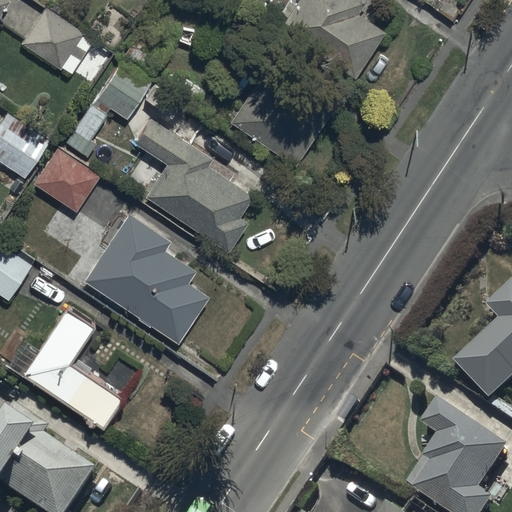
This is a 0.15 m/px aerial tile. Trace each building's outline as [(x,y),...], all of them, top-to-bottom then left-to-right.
[(0,0),(0,13),(8,0),(0,0)] [(366,0),(287,0),(278,15),(359,70),(387,28),(360,10),(366,0)] [(45,4),(21,39),(71,72),(93,39),(83,33),(84,30),(45,4)] [(138,28),(125,51),(154,68),(168,45),(138,28)] [(121,59),(96,94),(66,139),(87,153),(97,139),(92,135),(112,105),(128,116),(152,80),(121,59)] [(266,66),(231,117),(297,162),(332,110),(266,66)] [(9,107),(0,121),(0,157),(27,175),(53,135),(9,107)] [(146,190),(149,192),(231,248),(251,217),(242,211),(256,191),(211,160),(215,155),(152,113),(135,138),(167,159),(146,190)] [(59,141),(33,179),(78,210),(104,172),(59,141)] [(130,207),(85,274),(180,340),(212,293),(189,277),(197,265),(168,245),(173,237),(130,207)] [(0,234),(0,290),(9,297),(36,260),(0,234)] [(503,322),(458,365),(493,402),(511,383),(511,286),(489,308),(501,320),(503,322)] [(103,424),(125,392),(74,357),(98,321),(70,302),(23,369),(26,371),(103,424)] [(510,448),(439,401),(423,426),(440,437),(413,477),(421,483),(416,491),(447,511),(488,511),(497,500),(482,491),(510,448)] [(0,482),(45,511),(73,511),(101,469),(51,437),(55,431),(16,406),(0,430),(0,482)]
